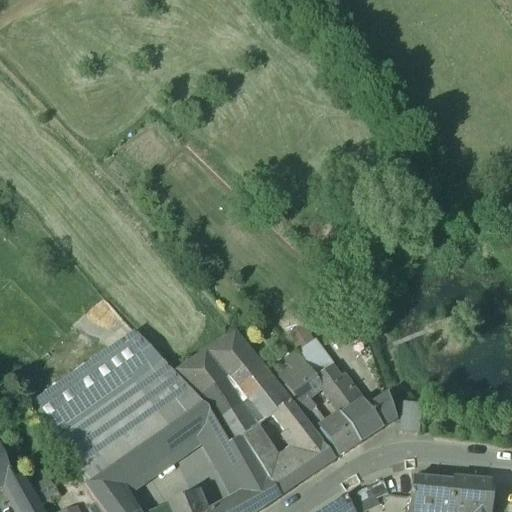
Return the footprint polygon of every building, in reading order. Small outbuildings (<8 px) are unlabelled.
[(134,336),(28,410),(53,445),(80,482),(104,466),(178,414),(195,402),(163,367),(134,336)] [(234,337),(177,376),(197,401),(198,401),(211,423),(239,403),(258,430),(272,419),(273,419),(289,407),(272,385),(234,337)] [(273,376),(284,390),(298,408),(305,404),(321,391),(314,382),(296,359),(273,376)] [(346,392),(330,371),(314,382),(321,391),(342,419),(362,406),(350,390),(346,392)] [(387,399),(367,413),(381,433),(395,423),(387,399)] [(198,401),(197,401),(195,402),(178,414),(198,441),(210,462),(217,457),(228,451),(211,423),(198,401)] [(239,403),(211,423),(228,451),(240,443),(252,434),(258,430),(239,403)] [(306,418),(312,413),(305,404),(298,408),(306,418)] [(342,419),(340,421),(359,448),(381,433),(367,413),(362,406),(342,419)] [(420,408),(403,406),(399,435),(417,437),(420,408)] [(289,407),(273,419),(285,435),(284,436),(285,437),(286,437),(297,451),(290,457),(297,465),(294,467),(307,482),(334,464),(333,463),(332,463),(289,407)] [(322,422),(313,411),(312,413),(306,418),(315,429),(322,424),(322,422)] [(178,414),(104,466),(123,494),(198,441),(178,414)] [(340,421),(319,435),(338,462),(359,448),(340,421)] [(268,457),(252,434),(240,443),(255,466),(268,457)] [(255,466),(240,443),(228,451),(217,457),(242,501),(246,511),(262,511),(279,501),(267,485),(255,466)] [(0,456),(0,490),(3,490),(12,486),(12,484),(0,456)] [(281,475),(268,457),(255,466),(267,485),(281,475)] [(123,494),(104,466),(80,482),(79,482),(95,505),(99,511),(130,511),(120,496),(123,494)] [(281,475),(267,485),(279,501),(307,482),(294,467),(281,475)] [(21,481),(12,484),(12,486),(3,490),(15,511),(30,511),(36,509),(21,481)] [(449,511),(452,487),(411,483),(407,511),(449,511)] [(490,511),(493,487),(453,483),(452,487),(449,511),(490,511)] [(382,485),(348,500),(348,499),(346,501),(349,510),(349,511),(366,511),(377,507),(375,502),(387,496),(382,485)] [(52,489),(35,498),(41,509),(58,499),(52,489)] [(200,511),(193,497),(167,508),(168,511),(228,511),(228,509),(221,511),(200,511)] [(242,501),(228,509),(228,511),(246,511),(242,501)] [(344,501),(330,510),(331,511),(349,511),(349,510),(346,501),(344,501)]
